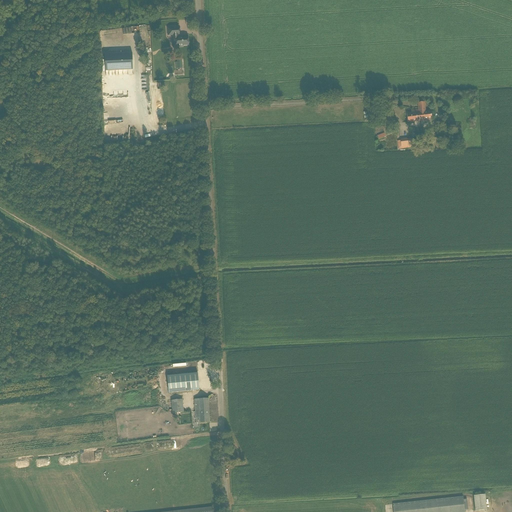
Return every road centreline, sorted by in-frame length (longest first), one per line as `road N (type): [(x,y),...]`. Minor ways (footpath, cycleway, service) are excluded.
road 1 (unclassified): [(227,511),(197,0)]
road 2 (track): [(213,278),(115,289),(0,219)]
road 3 (track): [(0,380),(217,352)]
